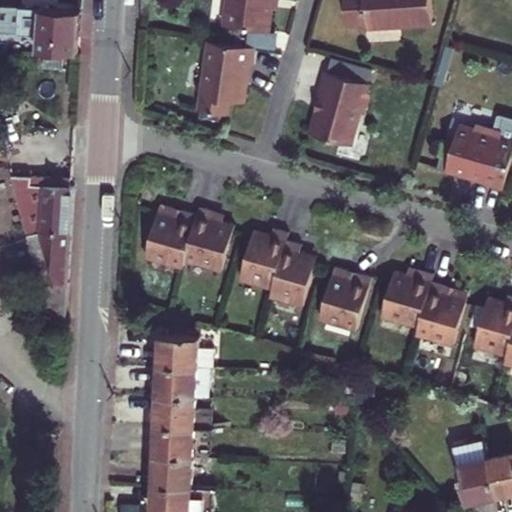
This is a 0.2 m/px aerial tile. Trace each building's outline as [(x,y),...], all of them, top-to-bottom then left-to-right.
[(234,0),(233,18),(241,19),(277,23),(279,0),(234,0)] [(342,0),(344,17),(362,15),(363,19),(428,14),(426,0),(342,0)] [(39,36),(37,52),(79,56),(81,12),(4,6),(1,33),(39,36)] [(277,23),(241,19),(240,23),(256,25),(254,38),(284,40),(286,23),(277,23)] [(254,96),(257,71),(253,70),(255,55),(259,56),(264,56),(265,40),(219,34),(211,103),(239,106),(240,93),(254,96)] [(365,85),(368,76),(325,63),(318,88),(324,89),(320,102),(318,102),(311,125),(350,136),(360,104),(365,101),(368,89),(365,85)] [(498,183),(511,135),(511,112),(494,107),(489,123),(471,117),(469,122),(453,117),(440,163),(479,174),(479,178),(498,183)] [(73,166),(18,165),(61,324),(73,325),(81,189),(71,188),(73,166)] [(170,198),(168,207),(178,209),(180,201),(170,198)] [(230,217),(217,213),(208,210),(210,203),(195,199),(194,205),(180,201),(178,209),(168,207),(156,203),(143,248),(179,258),(181,250),(217,260),(230,217)] [(219,206),(210,203),(208,210),(217,213),(219,206)] [(297,296),(310,254),(293,249),(297,235),(283,231),(285,223),(270,219),(268,225),(265,233),(249,228),(237,270),(268,279),(266,287),(297,296)] [(251,220),(249,228),(265,233),(268,225),(251,220)] [(297,235),(293,249),(310,254),(314,240),(297,235)] [(332,257),(329,264),(350,270),(352,263),(332,257)] [(415,260),(406,258),(404,266),(413,269),(415,260)] [(415,318),(413,325),(449,336),(461,291),(449,288),(441,285),(443,277),(428,273),(430,265),(415,260),(413,269),(404,266),(391,263),(378,307),(415,318)] [(350,270),(329,264),(316,308),(352,318),(367,268),(352,263),(350,270)] [(449,288),(451,280),(443,277),(441,285),(449,288)] [(502,347),(500,354),(511,357),(511,289),(504,287),(502,292),(500,301),(483,296),(471,337),(502,347)] [(485,288),(483,296),(500,301),(502,292),(485,288)] [(168,358),(204,361),(206,329),(170,326),(168,358)] [(204,361),(168,358),(167,388),(204,390),(215,392),(216,361),(204,361)] [(167,388),(165,418),(202,421),(204,390),(167,388)] [(163,447),(200,450),(202,421),(165,418),(163,447)] [(461,496),(490,490),(483,453),(479,434),(450,440),(461,496)] [(511,446),(483,453),(490,490),(511,485),(511,446)] [(162,477),(199,479),(200,450),(163,447),(162,477)] [(199,479),(162,477),(160,509),(197,511),(199,479)]
